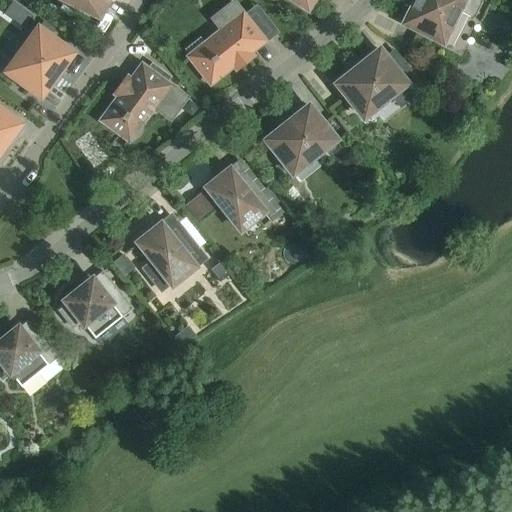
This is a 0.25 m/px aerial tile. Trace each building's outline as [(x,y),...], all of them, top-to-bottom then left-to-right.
[(55,0),(100,22),(111,0),(55,0)] [(271,39),(269,36),(276,30),(255,3),(247,9),(243,3),(239,6),(234,0),(227,0),(206,17),(213,26),(181,53),(209,88),(232,70),(235,73),(256,57),(253,53),(271,39)] [(285,0),(308,15),(317,0),(285,0)] [(482,2),(478,0),(411,0),(399,26),(444,48),(461,13),(473,19),(482,2)] [(457,34),(478,46),(486,32),(466,20),(457,34)] [(41,103),(78,52),(37,22),(0,73),(41,103)] [(405,64),(399,69),(380,45),(331,83),(362,123),(411,84),(409,81),(415,76),(405,64)] [(129,145),(157,108),(170,117),(184,98),(171,88),(174,85),(141,61),(127,79),(125,78),(116,89),(114,92),(116,94),(96,121),(129,145)] [(291,179),(340,140),(309,101),(260,140),(291,179)] [(0,104),(0,157),(25,123),(0,104)] [(242,165),(235,170),(230,164),(201,187),(240,236),(258,222),(262,227),(280,212),(242,165)] [(197,221),(214,207),(201,192),(184,205),(197,221)] [(171,291),(199,268),(197,264),(204,259),(173,219),(166,225),(161,219),(132,242),(149,263),(142,269),(155,285),(162,279),(171,291)] [(134,267),(123,254),(112,262),(123,276),(134,267)] [(210,270),(219,280),(226,274),(217,263),(210,270)] [(59,300),(64,306),(58,310),(72,328),(77,324),(81,329),(85,326),(94,338),(132,309),(102,271),(94,277),(91,274),(59,300)] [(17,382),(20,387),(58,357),(38,332),(30,338),(18,322),(0,336),(0,380),(2,382),(8,377),(14,385),(17,382)]
